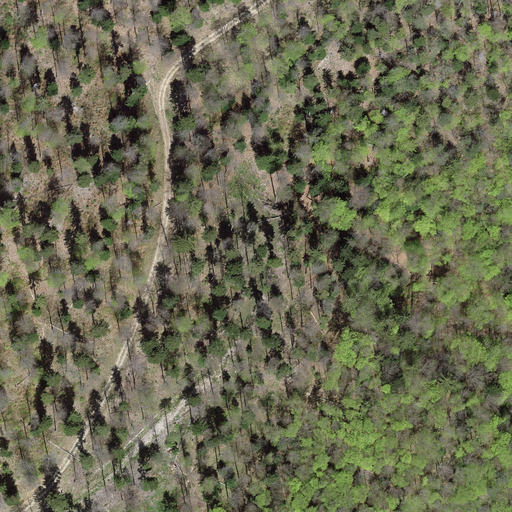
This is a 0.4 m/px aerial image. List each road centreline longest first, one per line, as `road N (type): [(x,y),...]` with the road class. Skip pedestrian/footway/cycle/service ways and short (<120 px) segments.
road 1 (track): [(268,0),(156,86),(169,159),(153,283),(90,428),(22,511)]
road 2 (track): [(38,511),(98,484),(173,414),(253,310),(272,228)]
